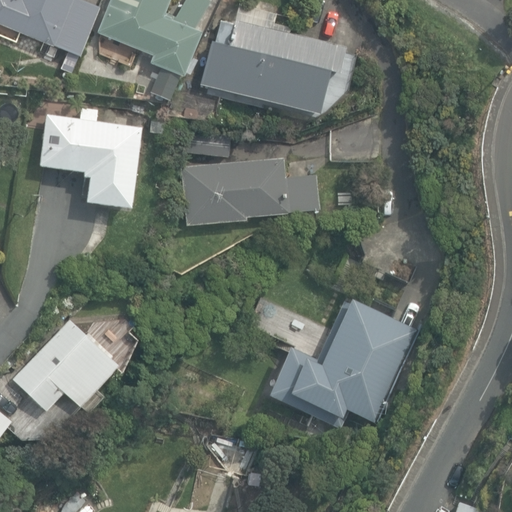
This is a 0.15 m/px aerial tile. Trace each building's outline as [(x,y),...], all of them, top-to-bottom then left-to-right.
[(65,63),(74,67),(98,8),(78,0),(0,0),(0,24),(69,52),(65,63)] [(107,0),(94,33),(151,56),(147,66),(166,74),(158,94),(171,99),(199,31),(197,30),(208,0),(180,0),(174,17),(161,12),(165,0),(107,0)] [(262,105),(314,119),(327,71),(337,73),(343,48),(235,20),(233,24),(220,21),(214,42),(211,42),(200,84),(215,88),(213,95),(261,108),(262,105)] [(83,196),(127,202),(138,123),(91,116),(93,105),(80,103),(79,114),(44,109),(37,159),(81,165),(80,170),(86,171),(83,196)] [(184,152),(227,157),(230,134),(186,129),(184,152)] [(180,165),(185,221),(243,216),(242,213),(316,206),(313,173),(282,175),(280,156),(180,165)] [(418,329),(345,295),(316,359),(301,352),(302,349),(287,342),(264,391),(335,424),(343,407),(375,422),(418,329)] [(13,379),(45,410),(63,392),(77,405),(115,365),(69,321),(13,379)] [(0,432),(10,421),(0,412),(0,432)]
